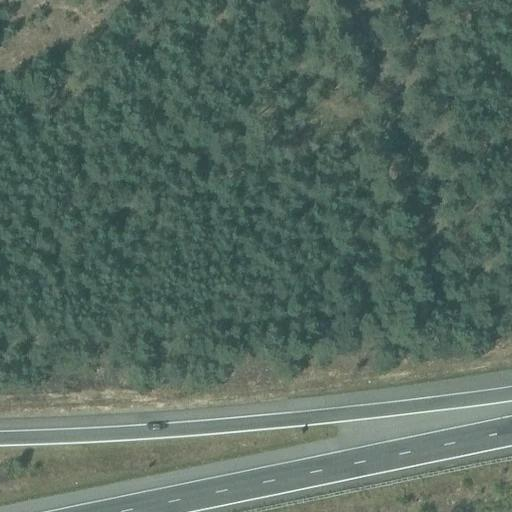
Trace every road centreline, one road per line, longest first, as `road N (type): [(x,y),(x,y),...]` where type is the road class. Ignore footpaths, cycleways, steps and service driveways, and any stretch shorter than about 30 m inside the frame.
road 1 (motorway): [(511,393),(242,425),(0,438)]
road 2 (motorway): [(511,431),(119,511)]
